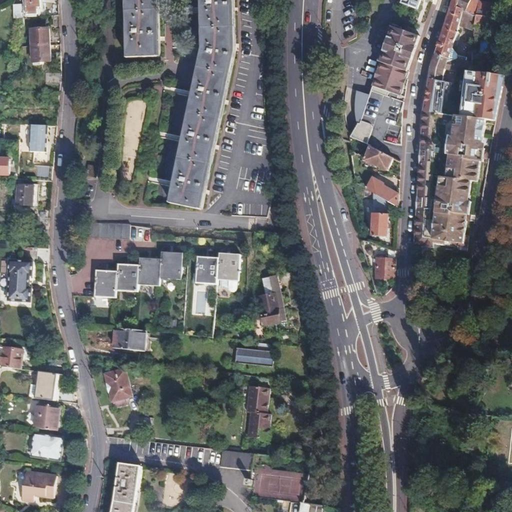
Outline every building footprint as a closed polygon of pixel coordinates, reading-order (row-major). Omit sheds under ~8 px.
[(38,0),(26,0),(26,14),(36,15),(36,8),(38,8),(38,0)] [(172,0),(135,0),(137,60),(175,58),(172,0)] [(202,215),(237,57),(236,0),(201,0),(203,55),(169,206),(202,215)] [(431,0),(402,0),(400,5),(415,10),(419,1),(422,2),(423,0),(431,3),(431,0)] [(460,18),(462,10),(455,9),(457,0),(452,0),(452,4),(448,16),(460,18)] [(478,0),(457,0),(455,9),(462,10),(464,11),(475,13),(492,15),(494,15),(497,4),(478,0)] [(22,18),(21,4),(13,4),(13,18),(22,18)] [(472,26),(475,13),(464,11),(462,10),(460,18),(448,16),(440,37),(434,56),(445,58),(443,68),(462,71),(469,72),(471,61),(465,58),(466,55),(458,52),(452,44),(458,25),(472,30),(472,26)] [(489,28),(492,15),(475,13),(472,26),(489,28)] [(50,61),(47,29),(29,31),(32,62),(50,61)] [(413,54),(418,39),(418,38),(391,30),(384,49),(393,51),(413,54)] [(401,116),(408,77),(411,66),(413,54),(393,51),(384,49),(364,112),(358,128),(356,128),(351,142),(366,149),(377,154),(391,161),(398,164),(401,116)] [(442,81),(443,68),(445,58),(434,56),(430,69),(428,78),(442,81)] [(467,106),(472,72),(469,72),(462,71),(457,104),(467,106)] [(59,83),(60,73),(45,72),(44,82),(59,83)] [(57,102),(58,95),(58,91),(44,91),(43,101),(57,102)] [(447,115),(449,103),(425,98),(423,111),(423,112),(437,114),(447,115)] [(434,132),(437,114),(423,112),(421,130),(434,132)] [(471,202),(474,183),(477,183),(478,174),(481,175),(484,149),(482,149),(486,121),(447,115),(437,114),(434,132),(421,130),(420,152),(430,154),(429,162),(420,161),(417,199),(427,200),(426,208),(417,206),(415,237),(435,240),(465,245),(469,216),(471,216),(473,203),(471,202)] [(31,126),(21,126),(21,151),(31,152),(31,126)] [(50,127),(33,126),(32,153),(49,154),(50,127)] [(391,161),(377,154),(366,149),(362,161),(385,172),(391,161)] [(429,162),(430,154),(420,152),(420,161),(429,162)] [(0,174),(9,175),(11,160),(0,158),(0,174)] [(99,169),(90,166),(87,177),(97,179),(99,169)] [(52,182),(53,168),(38,167),(36,181),(52,182)] [(397,196),(381,189),(383,185),(371,180),(366,191),(372,194),(387,202),(396,208),(397,196)] [(32,206),(33,187),(17,186),(15,204),(32,206)] [(383,240),(387,202),(372,194),(368,238),(383,240)] [(426,208),(427,200),(417,199),(417,206),(426,208)] [(49,219),(50,211),(33,210),(33,218),(49,219)] [(48,234),(49,223),(49,219),(33,218),(31,233),(48,234)] [(132,241),(134,227),(86,224),(85,238),(132,241)] [(433,249),(435,240),(415,237),(415,246),(433,249)] [(182,283),(184,256),(164,254),(163,263),(161,281),(182,283)] [(240,285),(242,259),(222,257),(221,262),(219,283),(222,283),(238,285),(240,285)] [(393,279),(394,260),(375,259),(374,278),(393,279)] [(161,281),(163,263),(141,260),(140,269),(139,286),(160,288),(161,281)] [(219,283),(221,262),(200,260),(197,287),(218,289),(219,283)] [(139,286),(140,269),(120,267),(119,275),(117,292),(138,294),(139,286)] [(6,324),(29,325),(30,311),(27,311),(28,299),(31,299),(32,285),(35,285),(36,272),(22,270),(21,284),(7,283),(6,298),(8,298),(6,324)] [(117,292),(119,275),(99,273),(96,298),(117,300),(117,292)] [(237,294),(238,285),(222,283),(221,292),(230,293),(230,295),(230,296),(231,297),(233,298),(234,298),(235,298),(236,297),(237,295),(237,294)] [(281,323),(279,296),(263,297),(265,324),(281,323)] [(144,350),(147,330),(116,327),(113,347),(144,350)] [(273,368),(275,353),(274,352),(275,342),(260,341),(258,350),(238,347),(236,363),(273,368)] [(0,365),(19,369),(21,351),(0,347),(0,365)] [(52,401),(56,374),(37,371),(33,398),(52,401)] [(131,397),(126,371),(105,375),(107,384),(105,385),(107,395),(109,394),(111,402),(131,397)] [(279,436),(282,411),(278,411),(280,387),(260,385),(258,409),(262,409),(260,434),(279,436)] [(54,433),(58,409),(35,405),(31,429),(54,433)] [(57,462),(61,440),(33,435),(29,457),(57,462)] [(253,466),(255,450),(224,447),(223,463),(253,466)] [(307,497),(311,468),(258,461),(254,490),(307,497)] [(135,511),(138,500),(141,483),(144,467),(122,465),(112,511),(135,511)] [(56,477),(26,473),(22,501),(33,503),(35,494),(40,495),(40,497),(53,499),(56,477)] [(313,510),(315,499),(307,497),(305,509),(313,510)]
